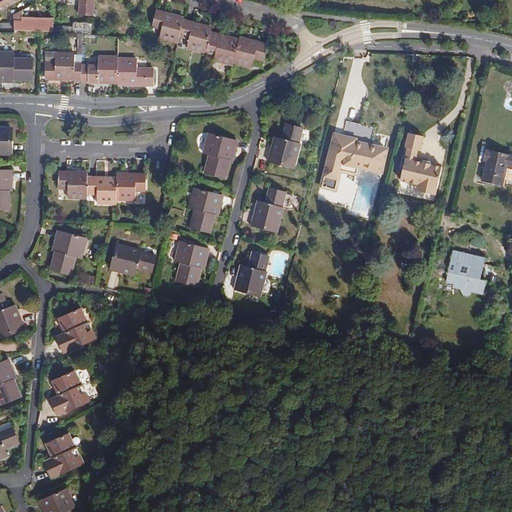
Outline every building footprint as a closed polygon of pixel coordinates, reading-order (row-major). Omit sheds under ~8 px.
[(0,0),(0,11),(21,0),(0,0)] [(93,15),(93,0),(80,0),(79,14),(93,15)] [(256,59),(260,42),(259,44),(257,44),(257,42),(240,37),(239,39),(231,37),(230,39),(228,39),(228,37),(211,32),(212,27),(204,25),(203,27),(201,26),(201,24),(184,20),(185,18),(176,15),(176,17),(173,17),(174,15),(156,10),(152,26),(162,29),(159,38),(178,43),(180,36),(189,39),(187,48),(211,54),(212,49),(216,50),(214,60),(233,65),(233,63),(251,68),(254,59),(256,59)] [(14,14),(14,23),(14,29),(28,28),(30,29),(38,30),(53,31),(53,25),(54,19),(39,19),(23,17),(23,11),(14,14)] [(53,25),(53,31),(78,33),(83,34),(86,34),(93,35),(93,29),(87,28),(72,27),(53,25)] [(75,63),(82,63),(83,34),(78,33),(77,54),(75,54),(75,63)] [(268,45),(260,42),(256,59),(264,61),(268,45)] [(0,82),(14,83),(14,80),(33,80),(33,58),(14,58),(14,52),(0,51),(0,82)] [(129,85),(134,85),(136,59),(118,58),(118,57),(99,56),(99,66),(82,66),(82,63),(75,63),(75,54),(75,53),(55,53),(55,62),(45,62),(45,79),(54,79),(54,77),(57,77),(57,79),(81,80),(81,82),(90,83),(90,80),(92,81),(92,83),(118,83),(118,85),(127,85),(127,83),(129,83),(129,85)] [(55,62),(55,53),(45,53),(45,62),(55,62)] [(136,59),(134,85),(154,86),(154,69),(137,68),(138,59),(136,59)] [(339,177),(340,172),(357,176),(358,169),(379,174),(385,150),(371,147),(375,129),(348,122),(344,138),(342,146),(332,143),(324,173),(339,177)] [(272,151),(271,150),(268,161),(294,168),(301,144),(299,144),(303,128),(286,124),(282,139),(276,137),(272,151)] [(0,155),(13,155),(13,140),(12,140),(12,126),(0,126),(0,155)] [(231,157),(234,157),(238,141),(208,133),(205,148),(210,150),(209,154),(204,173),(225,178),(230,160),(231,157)] [(405,148),(407,149),(417,151),(419,152),(423,137),(408,133),(405,148)] [(342,146),(344,138),(334,136),(332,143),(342,146)] [(407,149),(406,154),(412,155),(411,161),(414,162),(417,151),(407,149)] [(511,155),(486,150),(484,160),(487,161),(482,180),(503,184),(504,178),(511,179),(511,169),(506,168),(507,166),(511,166),(511,155)] [(412,155),(406,154),(400,182),(417,186),(424,188),(423,191),(425,194),(435,197),(441,168),(431,166),(430,163),(423,161),(420,163),(420,165),(414,164),(414,162),(411,161),(412,155)] [(10,187),(12,187),(13,171),(0,170),(0,209),(9,209),(10,190),(10,187)] [(88,194),(88,177),(88,172),(59,172),(58,188),(68,188),(68,198),(87,198),(88,194)] [(321,188),(335,191),(339,177),(324,173),(321,188)] [(117,174),(117,177),(116,200),(135,200),(136,190),(146,191),(146,174),(117,174)] [(116,200),(117,177),(88,177),(88,194),(97,194),(96,203),(116,203),(116,200)] [(424,188),(417,186),(416,192),(425,194),(423,191),(424,188)] [(217,211),(220,212),(224,196),(194,188),(190,203),(196,204),(195,209),(190,227),(211,233),(216,215),(217,211)] [(256,215),(254,215),(251,225),(278,232),(284,208),(282,208),(286,192),(269,188),(265,203),(259,202),(256,215)] [(56,247),(55,251),(55,252),(50,269),(71,275),(77,257),(78,252),(83,253),(87,239),(58,230),(54,247),(56,247)] [(203,263),(206,264),(210,249),(192,245),(193,241),(183,239),(183,242),(180,241),(176,256),(182,258),(181,263),(176,281),(197,286),(202,267),(203,263)] [(124,272),(135,275),(137,269),(152,272),(157,255),(141,251),(142,249),(119,243),(115,256),(114,256),(110,270),(124,273),(124,272)] [(500,268),(484,264),(485,258),(453,250),(446,280),(455,282),(454,287),(461,289),(463,294),(465,295),(468,295),(470,294),(471,291),(484,294),(486,280),(496,283),(500,268)] [(239,279),(237,279),(234,290),(252,294),(250,301),(259,303),(260,296),(261,296),(267,272),(265,272),(269,256),(252,252),(248,267),(242,266),(239,279)] [(19,316),(15,305),(8,308),(3,293),(0,294),(0,336),(11,332),(12,334),(25,328),(20,315),(19,316)] [(83,307),(80,308),(86,323),(88,322),(89,321),(83,307)] [(86,323),(80,308),(61,317),(68,331),(64,333),(56,336),(64,353),(81,345),(80,344),(86,341),(87,343),(97,338),(93,329),(91,329),(88,322),(86,323)] [(68,331),(61,317),(58,318),(64,333),(68,331)] [(104,351),(112,354),(114,348),(105,346),(104,351)] [(22,396),(15,379),(13,375),(16,374),(10,359),(0,363),(0,401),(1,405),(22,396)] [(77,370),(74,371),(80,385),(82,384),(83,384),(77,370)] [(80,385),(74,371),(55,380),(62,393),(58,395),(50,399),(58,416),(75,408),(74,407),(80,404),(80,405),(91,401),(87,391),(85,392),(82,384),(80,385)] [(62,393),(55,380),(52,381),(58,395),(62,393)] [(0,458),(7,455),(5,449),(19,443),(12,426),(0,431),(0,458)] [(71,433),(68,434),(75,448),(76,447),(77,447),(71,433)] [(75,448),(68,434),(49,442),(55,456),(52,458),(44,461),(52,478),(69,471),(69,469),(74,467),(75,468),(85,463),(81,454),(79,455),(76,447),(75,448)] [(55,456),(49,442),(46,444),(52,458),(55,456)] [(68,505),(74,502),(67,488),(39,501),(44,511),(71,511),(70,509),(68,505)]
